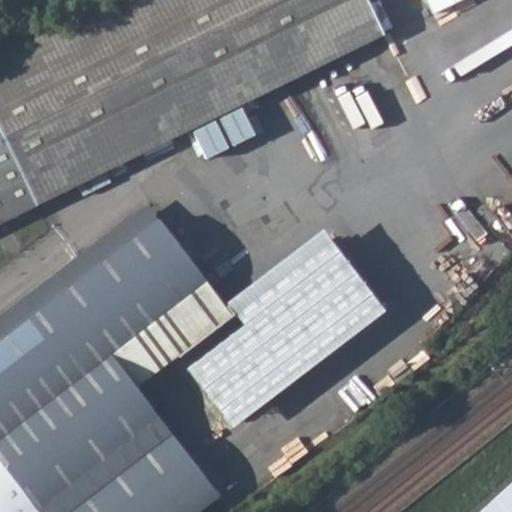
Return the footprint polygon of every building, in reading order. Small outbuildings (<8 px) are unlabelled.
[(0,225),(381,35),(363,0),(114,0),(0,57),(0,225)] [(424,0),(434,19),(471,0),(424,0)] [(209,456),(169,404),(156,414),(130,380),(110,353),(203,280),(155,219),(44,305),(36,295),(17,309),(25,319),(0,338),(0,511),(194,511),(217,495),(195,466),(209,456)] [(325,231),(223,305),(171,347),(233,425),(386,306),(325,231)] [(203,280),(110,353),(130,380),(171,347),(222,308),(223,305),(203,280)] [(511,511),(511,484),(481,511),(511,511)]
